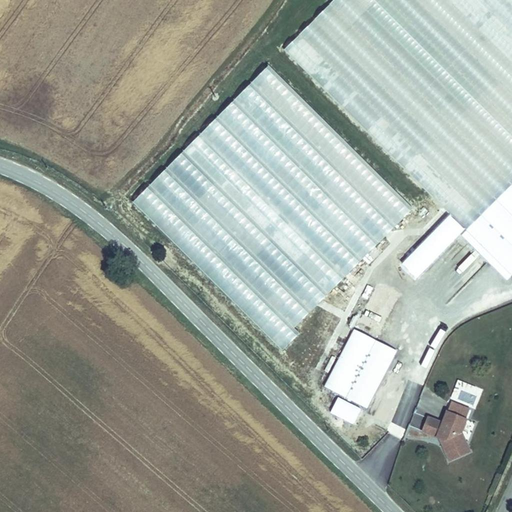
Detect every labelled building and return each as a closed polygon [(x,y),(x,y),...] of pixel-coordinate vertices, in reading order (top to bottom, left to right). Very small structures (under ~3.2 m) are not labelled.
[(511,0),(326,0),(281,45),(452,219),(505,273),(511,266),(511,0)] [(403,182),(282,62),(265,80),(386,199),(403,182)] [(387,214),(267,96),(251,112),(370,231),(387,214)] [(370,249),(249,129),(232,145),(353,266),(370,249)] [(353,280),(232,161),(216,177),(337,296),(353,280)] [(336,313),(216,195),(200,211),(321,329),(336,313)] [(452,219),(447,224),(500,276),(505,273),(452,219)] [(316,346),(200,227),(184,243),(300,362),(316,346)] [(353,330),(348,338),(390,360),(394,351),(353,330)] [(390,360),(348,338),(323,386),(364,408),(390,360)] [(328,414),(352,425),(360,408),(336,397),(328,414)] [(467,454),(458,434),(463,422),(444,414),(440,426),(425,420),(420,434),(437,440),(441,442),(442,445),(439,446),(447,463),(467,454)]
